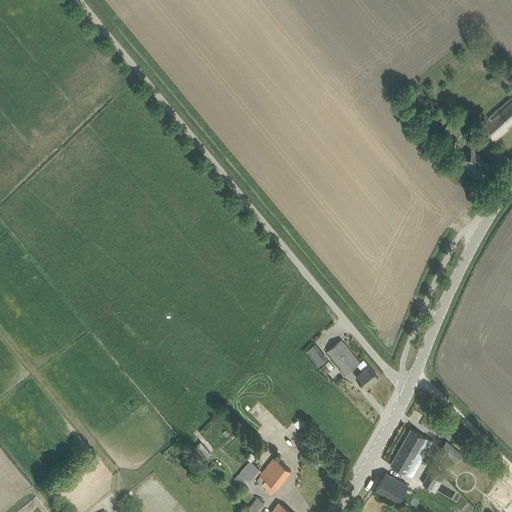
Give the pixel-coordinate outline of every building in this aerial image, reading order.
[(509,86),(509,85),(511,87),(511,85),(511,75),(505,68),(499,74),(509,86)] [(484,126),(489,131),(495,139),(511,124),(511,96),(488,117),(491,120),(484,126)] [(454,161),(473,176),(480,183),(492,168),(467,147),(454,161)] [(341,339),(333,346),(327,351),(346,374),(357,365),(363,371),(356,376),(365,388),(378,377),(364,359),(360,362),(341,339)] [(315,343),(305,351),(318,367),(328,359),(315,343)] [(326,373),(330,370),(326,364),(321,368),(326,373)] [(436,415),(425,425),(443,443),(454,432),(436,415)] [(222,445),(226,432),(209,427),(205,440),(222,445)] [(411,428),(401,446),(415,455),(421,445),(428,449),(433,441),(411,428)] [(194,447),(204,459),(211,453),(201,441),(194,447)] [(462,455),(447,441),(441,447),(456,461),(462,455)] [(390,464),(399,469),(412,476),(417,469),(409,464),(415,455),(401,446),(390,464)] [(259,474),(260,475),(257,480),(261,484),(266,488),(264,490),(270,495),(272,493),(273,493),(291,471),(273,457),(259,474)] [(261,468),(251,459),(234,477),(241,483),(247,477),(250,480),(261,468)] [(432,466),(422,482),(431,488),(441,471),(432,466)] [(375,490),(384,495),(398,503),(408,485),(385,472),(375,490)] [(511,511),(511,491),(504,484),(491,497),(505,511),(511,511)] [(257,496),(244,511),(255,511),(264,502),(257,496)] [(291,511),(279,502),(271,511),(291,511)]
